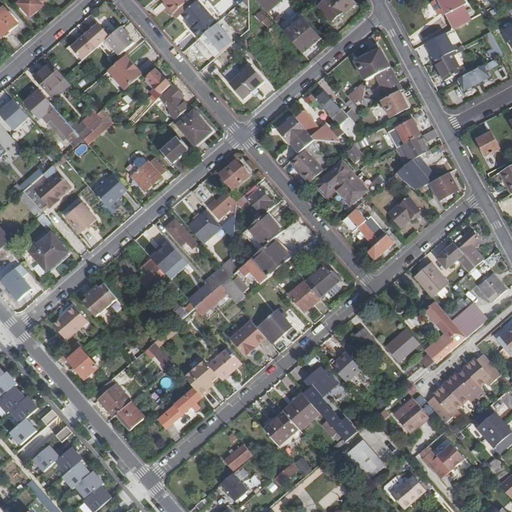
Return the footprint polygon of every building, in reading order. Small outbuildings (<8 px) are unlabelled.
[(16,0),(21,5),(32,17),(40,11),(44,7),(43,5),(49,0),(48,0),(16,0)] [(170,10),(177,19),(182,15),(193,5),(188,0),(163,0),(168,5),(167,7),(170,10)] [(244,0),(239,5),(244,11),(251,5),(250,0),(244,0)] [(256,0),(266,11),(278,0),(256,0)] [(328,0),(321,7),(335,24),(345,14),(357,4),(353,0),(328,0)] [(468,4),(466,0),(438,0),(432,3),(439,15),(442,13),(447,10),(449,14),(446,15),(447,16),(454,29),(471,20),(464,6),(468,4)] [(218,24),(198,1),(193,5),(182,15),(189,23),(194,29),(192,30),(195,33),(200,39),(218,24)] [(4,8),(0,11),(0,33),(4,38),(11,32),(18,25),(4,8)] [(235,10),(222,19),(227,25),(239,16),(235,10)] [(301,14),(282,30),(285,32),(303,17),(301,14)] [(269,17),(263,22),(268,27),(274,22),(269,17)] [(314,46),(322,39),(303,17),(285,32),(301,52),(307,47),(309,49),(311,47),(312,48),(314,46)] [(73,47),(85,60),(100,47),(111,37),(99,24),(95,28),(80,40),(73,47)] [(485,35),(491,32),(487,26),(482,29),(485,35)] [(129,36),(122,27),(111,37),(100,47),(107,55),(115,49),(121,56),(135,43),(129,36)] [(485,35),(497,59),(503,56),(491,32),(485,35)] [(446,34),(426,44),(431,53),(436,62),(456,51),(446,34)] [(361,60),(357,62),(366,81),(369,80),(391,68),(381,50),(378,43),(365,54),(366,58),(361,60)] [(69,50),(81,63),(85,60),(73,47),(69,50)] [(463,52),(461,48),(456,51),(436,62),(435,62),(445,81),(461,73),(457,64),(459,62),(455,56),(463,52)] [(204,54),(200,57),(202,60),(204,64),(209,61),(204,54)] [(110,71),(126,90),(143,76),(135,66),(127,57),(110,71)] [(498,66),(495,60),(484,66),(487,72),(498,66)] [(49,94),(66,80),(64,78),(51,63),(43,70),(35,77),(49,94)] [(251,66),(230,84),(244,100),(255,91),(265,82),(251,66)] [(487,72),(484,66),(456,81),(463,94),(491,79),(487,72)] [(379,80),(388,98),(400,92),(403,90),(397,79),(391,68),(369,80),(371,84),(379,80)] [(157,71),(148,80),(161,95),(170,87),(164,79),(157,71)] [(374,89),(371,84),(369,80),(366,81),(361,113),(369,108),(374,89)] [(169,106),(172,109),(183,99),(186,96),(181,92),(175,86),(163,99),(169,106)] [(448,93),(453,103),(464,98),(459,87),(448,93)] [(40,120),(43,117),(48,113),(54,108),(55,107),(41,91),(36,95),(34,93),(31,95),(28,97),(31,100),(26,104),(40,120)] [(404,99),(400,92),(388,98),(382,101),(391,118),(409,108),(404,99)] [(324,98),(320,101),(336,119),(344,112),(329,94),(324,98)] [(132,120),(135,125),(137,124),(157,102),(159,100),(154,96),(132,120)] [(166,110),(169,106),(163,99),(161,98),(159,100),(157,102),(162,107),(166,110)] [(170,111),(177,119),(190,107),(183,99),(172,109),(170,111)] [(7,108),(0,114),(15,132),(30,119),(15,101),(7,108)] [(347,104),(359,119),(361,113),(351,101),(347,104)] [(162,107),(157,102),(137,124),(135,125),(143,124),(152,114),(155,115),(162,107)] [(52,120),(67,137),(66,139),(74,149),(84,140),(77,133),(75,130),(75,131),(54,108),(48,113),(43,117),(48,124),(52,120)] [(113,124),(102,111),(97,116),(103,123),(113,124)] [(302,114),(297,119),(316,141),(342,143),(339,139),(333,132),(326,125),(321,129),(306,111),(302,114)] [(195,112),(179,127),(197,147),(212,132),(204,123),(195,112)] [(89,128),(93,132),(103,123),(97,116),(95,113),(80,126),(77,122),(72,126),(75,130),(77,133),(82,128),(85,131),(89,128)] [(293,142),(302,153),(305,150),(315,141),(294,117),(287,123),(279,130),(291,144),(293,142)] [(52,120),(48,124),(63,141),(66,139),(67,137),(52,120)] [(397,128),(405,145),(421,136),(416,127),(413,120),(397,128)] [(108,128),(103,123),(93,132),(84,140),(88,145),(108,128)] [(0,138),(5,144),(11,138),(0,126),(0,138)] [(339,127),(335,131),(341,138),(345,134),(339,127)] [(386,135),(383,129),(355,144),(359,149),(386,135)] [(402,147),(410,162),(411,161),(413,161),(419,157),(430,152),(426,144),(438,137),(436,133),(434,130),(421,136),(405,145),(402,147)] [(492,133),(478,140),(486,156),(500,149),(492,133)] [(182,156),(191,149),(181,136),(160,153),(172,166),(182,156)] [(291,144),(300,154),(302,153),(293,142),(291,144)] [(356,163),(365,156),(359,149),(355,144),(346,152),(356,163)] [(323,171),(305,150),(302,153),(300,154),(291,162),(301,173),(309,183),(323,171)] [(56,152),(38,168),(44,175),(53,167),(62,159),(56,152)] [(419,157),(413,161),(419,169),(425,165),(419,157)] [(139,172),(133,177),(146,192),(158,182),(162,178),(161,177),(167,172),(155,159),(149,164),(149,163),(148,164),(139,172)] [(139,172),(148,164),(145,160),(141,160),(136,165),(136,168),(139,172)] [(236,161),(220,174),(233,190),(249,176),(243,169),(236,161)] [(413,161),(411,161),(410,162),(397,174),(404,181),(404,182),(417,191),(428,185),(437,180),(430,171),(425,165),(419,169),(413,161)] [(368,191),(343,162),(317,185),(321,190),(326,197),(336,189),(351,205),(368,191)] [(508,179),(511,187),(511,166),(501,172),(504,177),(505,180),(508,179)] [(72,189),(53,167),(44,175),(51,183),(39,194),(31,186),(24,192),(25,193),(37,206),(41,212),(48,206),(49,208),(54,204),(72,189)] [(38,168),(18,185),(19,187),(24,192),(31,186),(44,175),(38,168)] [(452,179),(449,173),(437,180),(428,185),(431,191),(434,190),(440,201),(445,198),(447,202),(454,198),(453,195),(459,191),(456,186),(454,182),(448,185),(447,182),(452,179)] [(389,193),(404,181),(397,174),(388,182),(383,186),(389,193)] [(116,176),(95,193),(108,208),(111,206),(119,199),(129,191),(116,176)] [(385,183),(379,177),(372,183),(378,189),(385,183)] [(267,194),(258,184),(245,194),(263,216),(267,213),(276,205),(267,194)] [(16,189),(22,195),(25,193),(24,192),(19,187),(16,189)] [(232,191),(229,193),(233,198),(236,202),(242,197),(237,192),(235,194),(232,191)] [(219,219),(236,204),(236,202),(233,198),(232,199),(227,194),(217,203),(215,201),(213,203),(208,207),(219,219)] [(247,202),(242,197),(236,202),(236,204),(240,207),(247,202)] [(410,199),(391,215),(402,228),(411,220),(421,212),(410,199)] [(370,215),(375,211),(366,201),(342,222),(353,234),(358,229),(368,242),(374,248),(369,252),(375,260),(393,244),(370,215)] [(83,205),(68,218),(82,234),(90,227),(97,220),(83,205)] [(29,212),(37,221),(44,215),(41,212),(37,206),(29,212)] [(205,244),(223,228),(207,210),(198,218),(189,226),(205,244)] [(249,228),(265,247),(276,238),(283,232),(275,222),(267,213),(263,216),(249,228)] [(171,225),(167,229),(183,248),(188,244),(192,249),(197,244),(176,221),(171,225)] [(233,223),(226,230),(232,237),(239,231),(233,223)] [(0,252),(4,249),(6,247),(11,243),(0,229),(0,252)] [(468,237),(458,246),(465,254),(476,267),(478,266),(484,261),(474,248),(479,244),(477,241),(480,238),(474,231),(468,237)] [(33,242),(21,252),(35,268),(39,264),(47,273),(57,264),(69,254),(52,234),(38,247),(33,242)] [(283,247),(276,238),(265,247),(248,262),(264,282),(267,279),(288,262),(289,261),(293,258),(283,247)] [(159,254),(153,260),(154,261),(158,266),(166,275),(184,259),(171,244),(166,248),(164,250),(159,254)] [(458,260),(465,254),(458,246),(456,244),(444,253),(438,259),(447,269),(458,260)] [(313,254),(306,246),(293,258),(289,261),(296,269),(313,254)] [(33,270),(35,268),(21,252),(19,254),(33,270)] [(465,254),(458,260),(470,273),(476,267),(465,254)] [(490,256),(478,266),(483,272),(495,262),(490,256)] [(126,261),(122,265),(130,274),(134,270),(126,261)] [(141,272),(145,277),(158,266),(154,261),(141,272)] [(433,298),(450,283),(432,262),(427,266),(426,267),(420,272),(415,277),(433,298)] [(28,273),(21,264),(1,280),(9,289),(18,300),(31,288),(22,277),(28,273)] [(42,276),(47,273),(39,264),(35,268),(42,276)] [(328,265),(307,282),(320,298),(341,281),(334,273),(328,265)] [(149,292),(168,277),(166,275),(158,266),(145,277),(142,279),(140,281),(149,292)] [(223,266),(204,282),(208,286),(213,292),(221,285),(225,282),(232,276),(223,266)] [(41,278),(42,276),(35,268),(33,270),(41,278)] [(114,277),(105,285),(109,290),(112,287),(119,295),(121,293),(131,284),(121,271),(114,277)] [(486,282),(481,287),(494,302),(508,290),(501,282),(495,274),(490,279),(488,277),(485,280),(486,282)] [(313,306),(320,299),(305,281),(290,294),(305,313),(313,306)] [(241,301),(225,282),(221,285),(226,290),(238,304),(241,301)] [(88,299),(83,303),(98,320),(120,302),(116,297),(109,290),(105,285),(100,289),(98,287),(94,291),(86,297),(88,299)] [(216,299),(226,290),(221,285),(213,292),(203,301),(195,308),(202,316),(219,302),(216,299)] [(208,286),(190,302),(192,304),(195,308),(203,301),(213,292),(208,286)] [(126,299),(121,293),(119,295),(116,297),(120,302),(121,304),(126,299)] [(181,309),(170,319),(175,325),(187,315),(195,308),(192,304),(190,302),(181,309)] [(446,333),(426,351),(429,355),(437,364),(468,337),(453,321),(436,302),(431,306),(427,310),(446,333)] [(474,302),(470,306),(453,321),(468,337),(488,320),(474,302)] [(55,327),(67,342),(89,323),(75,307),(70,312),(67,315),(68,316),(55,327)] [(279,311),(258,328),(264,335),(272,344),(283,335),(292,327),(279,311)] [(254,343),(264,335),(258,328),(250,319),(230,336),(244,352),(254,343)] [(154,339),(156,342),(169,330),(167,327),(154,339)] [(511,327),(497,338),(511,356),(511,327)] [(407,329),(401,334),(414,349),(420,344),(407,329)] [(360,332),(355,336),(368,351),(375,345),(362,330),(360,332)] [(414,349),(401,334),(396,338),(387,347),(400,362),(414,349)] [(87,351),(79,342),(65,354),(73,364),(82,374),(96,362),(87,351)] [(161,361),(169,370),(174,365),(155,343),(151,348),(157,354),(162,360),(161,361)] [(234,371),(243,364),(229,348),(209,365),(219,377),(222,381),(234,371)] [(347,382),(362,369),(348,352),(340,359),(332,366),(347,382)] [(495,381),(503,375),(484,354),(478,359),(476,358),(464,368),(465,368),(481,387),(486,382),(492,377),(495,381)] [(422,361),(430,370),(433,368),(437,364),(429,355),(422,361)] [(205,360),(185,377),(194,388),(202,397),(207,393),(210,391),(208,389),(206,387),(212,383),(219,377),(209,365),(205,360)] [(312,388),(305,394),(321,413),(328,421),(338,432),(346,442),(358,432),(345,417),(341,420),(322,398),(336,386),(321,368),(314,374),(306,381),(312,388)] [(480,400),(487,394),(481,387),(465,368),(458,374),(457,372),(445,382),(445,383),(463,404),(469,399),(475,394),(478,397),(480,400)] [(411,382),(413,384),(427,373),(425,370),(411,382)] [(13,378),(8,373),(5,374),(0,379),(0,399),(0,400),(16,387),(18,385),(13,378)] [(179,381),(189,393),(194,388),(185,377),(184,377),(179,381)] [(359,390),(366,385),(360,377),(353,382),(359,390)] [(489,386),(495,381),(492,377),(486,382),(489,386)] [(127,396),(112,380),(111,381),(101,390),(105,395),(100,399),(100,400),(95,404),(101,411),(109,421),(116,415),(128,405),(123,400),(127,396)] [(436,395),(428,402),(446,423),(453,416),(451,414),(457,409),(463,404),(445,383),(439,388),(434,393),(436,395)] [(21,393),(16,387),(0,400),(0,404),(9,414),(11,412),(26,399),(21,393)] [(202,397),(194,388),(189,393),(157,420),(165,429),(177,419),(192,407),(196,411),(200,408),(196,403),(202,397)] [(144,397),(141,394),(137,397),(134,400),(128,405),(116,415),(124,424),(131,431),(145,418),(134,405),(144,397)] [(295,403),(284,412),(285,412),(301,431),(321,413),(305,394),(295,403)] [(472,402),(478,397),(475,394),(469,399),(472,402)] [(26,399),(11,412),(22,424),(27,419),(39,409),(34,403),(29,397),(26,399)] [(405,405),(394,414),(410,433),(415,429),(424,422),(430,417),(418,404),(410,411),(405,405)] [(476,418),(472,422),(499,455),(511,444),(511,433),(506,426),(490,406),(476,418)] [(59,417),(53,410),(42,420),(48,426),(59,417)] [(281,448),(301,431),(285,412),(274,421),(265,430),(281,448)] [(27,419),(22,424),(11,433),(22,445),(38,431),(31,424),(27,419)] [(334,436),(338,432),(328,421),(323,425),(333,436),(334,436)] [(63,443),(74,433),(68,426),(57,436),(63,443)] [(335,448),(337,450),(346,442),(344,439),(335,448)] [(342,458),(365,484),(384,467),(362,441),(342,458)] [(235,471),(253,455),(243,444),(236,451),(233,448),(231,450),(233,453),(230,456),(226,460),(235,471)] [(453,444),(439,456),(451,471),(456,467),(458,465),(466,459),(453,444)] [(57,462),(61,458),(56,452),(51,446),(34,460),(45,472),(57,462)] [(57,462),(68,474),(81,462),(84,460),(78,454),(73,448),(61,458),(57,462)] [(424,458),(442,479),(451,471),(439,456),(434,450),(424,458)] [(497,457),(486,466),(490,471),(501,461),(497,457)] [(298,465),(307,475),(314,470),(305,460),(298,465)] [(500,482),(499,483),(511,498),(511,474),(505,466),(501,461),(490,471),(500,482)] [(64,477),(74,489),(77,487),(92,474),(87,468),(81,462),(68,474),(64,477)] [(284,472),(275,479),(281,485),(298,471),(293,464),(284,472)] [(77,487),(87,499),(102,486),(105,484),(99,478),(94,472),(92,474),(77,487)] [(234,474),(221,485),(228,493),(236,502),(249,491),(234,474)] [(414,477),(392,496),(405,510),(421,495),(427,491),(414,477)] [(60,511),(33,481),(27,486),(50,511),(60,511)] [(85,501),(94,511),(97,511),(113,498),(108,492),(102,486),(87,499),(85,501)] [(207,506),(202,501),(197,505),(203,511),(207,506)]
